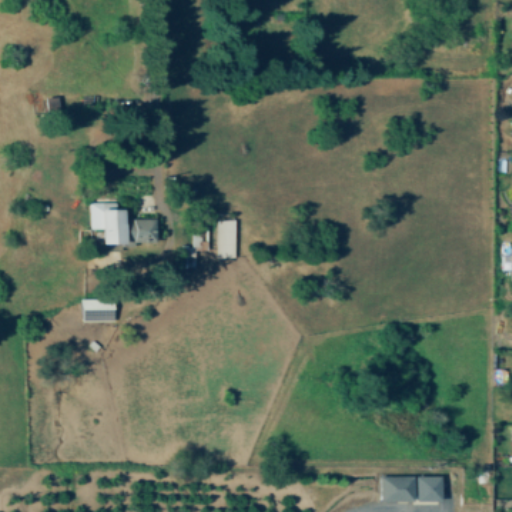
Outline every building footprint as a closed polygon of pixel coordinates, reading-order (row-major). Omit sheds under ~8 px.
[(55,97),(41,97),(41,118),(55,118),(55,97)] [(116,219),(116,205),(93,205),(93,244),(150,244),(150,219),(116,219)] [(214,258),(231,258),(231,220),(214,220),(214,258)] [(190,228),(190,249),(202,249),(202,228),(190,228)] [(511,279),(511,253),(502,254),(503,269),(511,269),(511,279)] [(109,299),(75,299),(75,322),(109,322),(109,299)] [(441,474),(415,475),(416,500),(441,499),(441,474)] [(409,476),(376,476),(376,501),(409,501),(409,476)]
